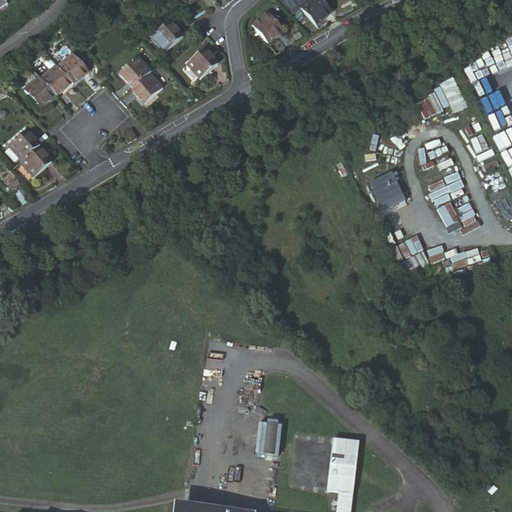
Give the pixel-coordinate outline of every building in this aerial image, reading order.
[(0,0),(0,8),(12,0),(0,0)] [(312,22),(316,26),(331,12),(320,0),(295,0),(294,0),(277,0),(277,1),(293,18),(302,12),(312,22)] [(265,13),(251,26),(268,44),(282,31),(265,13)] [(158,38),(170,52),(188,36),(176,22),(158,38)] [(205,52),(187,69),(199,81),(217,65),(205,52)] [(71,83),(85,71),(68,53),(55,65),(71,83)] [(150,76),(151,75),(139,61),(121,77),(134,90),(150,76)] [(54,95),(55,96),(71,83),(55,65),(55,64),(39,78),(54,95)] [(134,90),(132,92),(144,105),(162,89),(150,76),(134,90)] [(39,78),(38,77),(24,90),(40,107),(54,95),(39,78)] [(129,142),(137,137),(132,128),(124,133),(129,142)] [(39,149),(40,148),(28,134),(9,151),(21,164),(39,149)] [(21,164),(20,165),(32,179),(51,162),(39,149),(21,164)] [(444,190),(458,185),(450,160),(436,164),(444,190)] [(379,214),(404,204),(392,172),(367,182),(379,214)] [(422,251),(401,262),(408,275),(429,264),(422,251)] [(283,422),(259,419),(255,452),(278,455),(283,422)] [(351,511),(361,440),(295,435),(290,487),(339,495),(336,511),(351,511)] [(264,511),(257,510),(176,499),(174,511),(264,511)]
